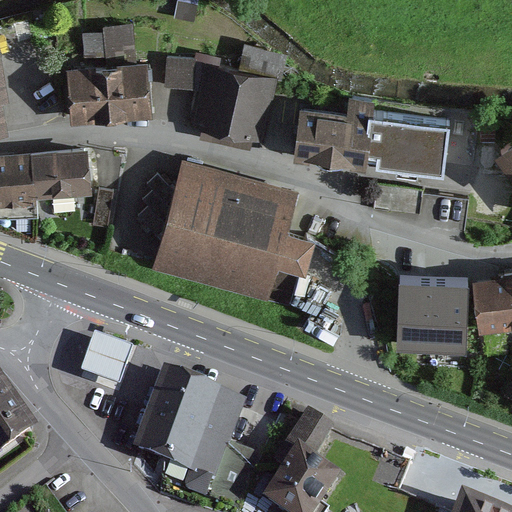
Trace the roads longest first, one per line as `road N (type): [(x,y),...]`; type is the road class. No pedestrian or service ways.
road 1 (residential): [(0,139),(118,126),(173,135),(320,176),(366,215),(511,255)]
road 2 (secondary): [(511,455),(58,283)]
